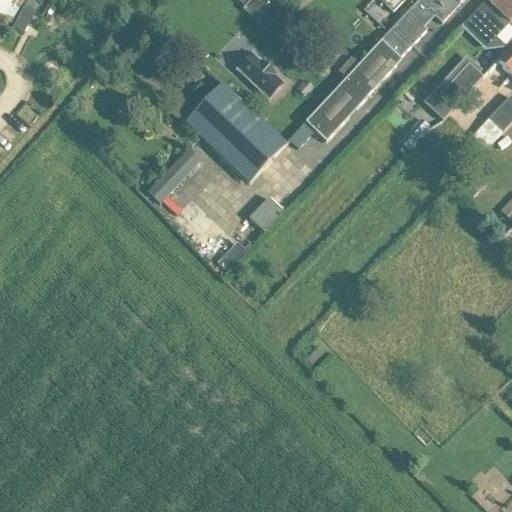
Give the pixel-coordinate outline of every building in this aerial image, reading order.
[(0,0),(0,12),(10,17),(17,0),(0,0)] [(231,0),(242,9),(249,0),(231,0)] [(466,0),(422,0),(409,14),(381,43),(358,68),(345,82),(336,92),(305,126),(326,146),(367,101),(402,62),(400,61),(427,33),(423,30),(434,19),(441,26),(466,0)] [(375,0),(368,7),(378,16),(385,9),(392,15),(406,0),(375,0)] [(509,25),(511,22),(511,0),(487,0),(486,2),(461,30),(484,52),(510,25),(509,25)] [(511,48),(484,77),(487,80),(481,86),(492,97),(511,77),(511,78),(511,48)] [(251,55),(251,56),(237,71),(236,71),(235,72),(237,73),(267,102),(268,103),(269,102),(284,86),(284,87),(285,85),(284,84),(284,85),(277,78),(278,78),(276,77),(261,63),(260,61),(260,62),(253,56),(254,55),(252,54),(251,55)] [(337,74),(338,75),(345,82),(358,68),(350,60),(337,74)] [(483,79),(468,66),(439,96),(449,105),(444,110),(450,115),(483,79)] [(295,91),(304,99),(313,90),(304,82),(295,91)] [(169,114),(248,188),(286,147),(221,87),(212,97),(198,84),(169,114)] [(471,139),(486,153),(511,125),(511,101),(509,99),(471,139)] [(422,141),(431,130),(420,121),(411,132),(422,141)] [(147,196),(159,208),(201,164),(188,152),(147,196)] [(248,222),(263,236),(283,215),(268,201),(248,222)] [(504,218),(500,222),(507,228),(511,224),(511,201),(500,214),(504,218)]
